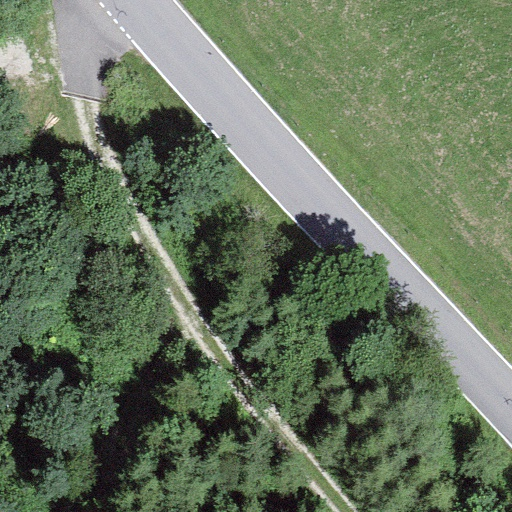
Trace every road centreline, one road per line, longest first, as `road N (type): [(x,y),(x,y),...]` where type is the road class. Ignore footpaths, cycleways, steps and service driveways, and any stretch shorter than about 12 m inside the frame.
road 1 (track): [(346,511),(121,236),(78,111),(78,0)]
road 2 (tertiary): [(511,411),(132,0)]
road 3 (track): [(179,316),(80,511)]
